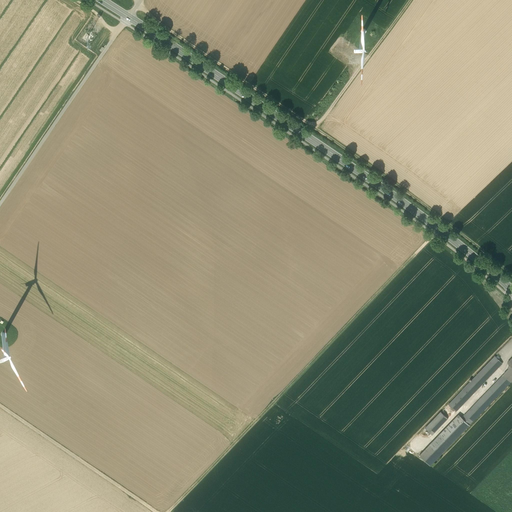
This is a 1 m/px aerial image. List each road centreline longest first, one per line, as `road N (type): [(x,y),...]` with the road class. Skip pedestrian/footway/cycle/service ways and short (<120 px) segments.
road 1 (secondary): [(511,291),(367,177),(128,17)]
road 2 (track): [(167,511),(439,229)]
road 3 (track): [(135,0),(315,128),(410,0)]
road 4 (track): [(315,128),(511,274)]
road 5 (unclassified): [(0,203),(128,17)]
road 6 (track): [(0,405),(155,511)]
